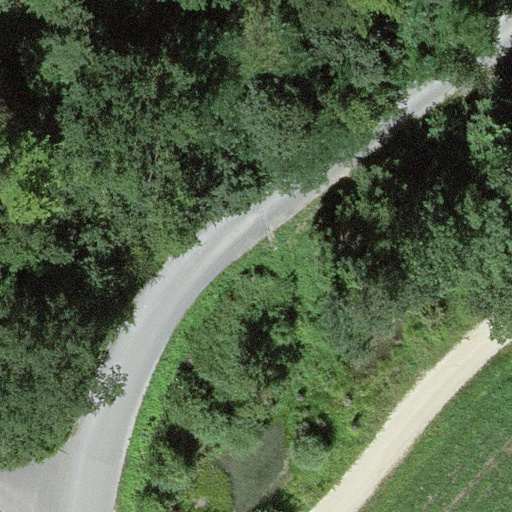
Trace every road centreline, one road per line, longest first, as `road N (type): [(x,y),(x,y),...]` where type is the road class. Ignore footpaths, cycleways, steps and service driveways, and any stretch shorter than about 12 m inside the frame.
road 1 (unclassified): [(511,33),(194,263),(128,338),(66,511)]
road 2 (track): [(319,511),(511,315)]
